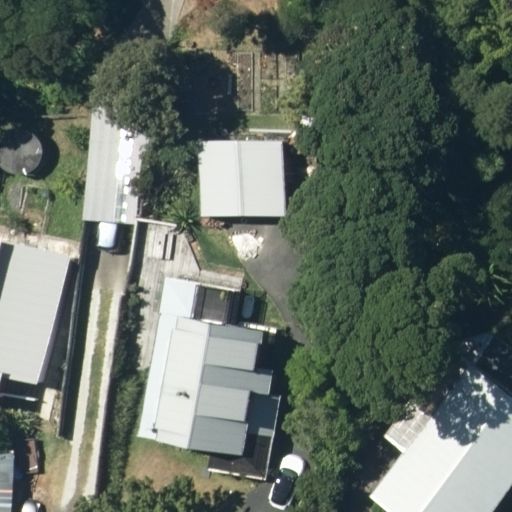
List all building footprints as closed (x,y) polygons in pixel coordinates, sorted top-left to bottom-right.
[(279,78),(232,82),(235,124),(282,119),(279,78)] [(214,221),(305,223),(307,149),(216,147),(214,221)] [(103,149),(96,224),(148,228),(155,153),(103,149)] [(0,243),(0,339),(64,354),(85,263),(0,243)] [(246,331),(252,295),(180,282),(153,441),(267,461),(288,338),(246,331)] [(511,511),(511,350),(496,370),(490,366),(386,498),(403,511),(511,511)]
